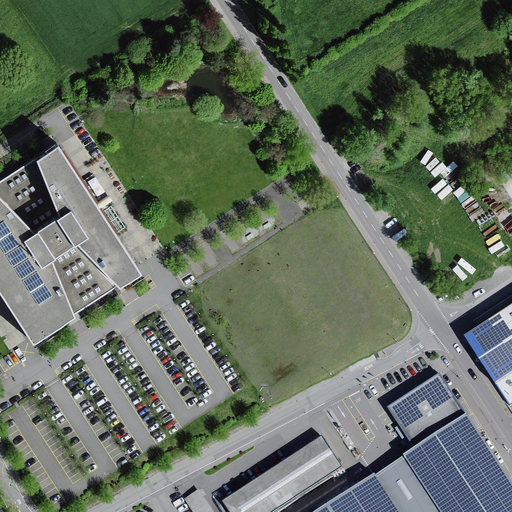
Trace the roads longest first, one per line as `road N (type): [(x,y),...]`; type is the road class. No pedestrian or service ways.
road 1 (unclassified): [(225,0),(441,329)]
road 2 (unclassified): [(99,511),(441,329)]
road 3 (unclassified): [(441,329),(511,433)]
